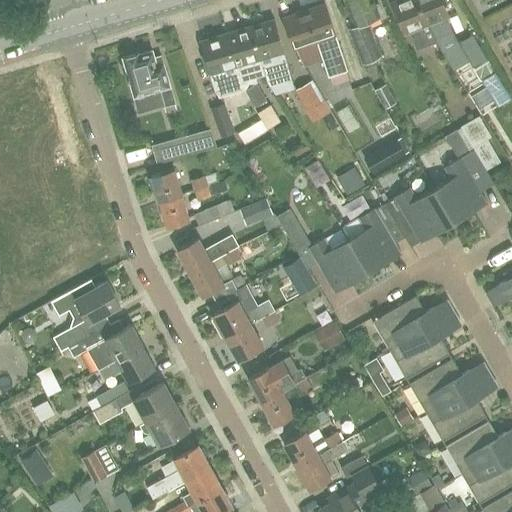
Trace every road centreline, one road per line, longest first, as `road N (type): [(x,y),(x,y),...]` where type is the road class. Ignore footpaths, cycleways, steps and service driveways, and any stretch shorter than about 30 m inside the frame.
road 1 (residential): [(278,511),(132,248),(69,28)]
road 2 (residential): [(511,380),(444,263),(346,318)]
